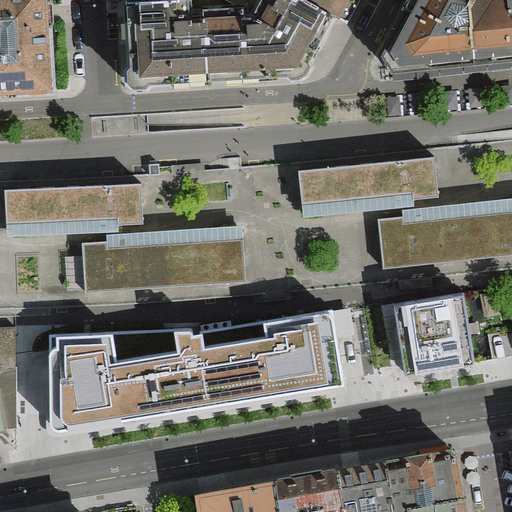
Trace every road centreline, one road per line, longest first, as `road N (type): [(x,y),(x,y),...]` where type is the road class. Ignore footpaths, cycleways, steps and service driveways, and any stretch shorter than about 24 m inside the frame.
road 1 (residential): [(147,466),(486,407)]
road 2 (residential): [(390,0),(344,84),(98,101)]
road 3 (residential): [(0,490),(147,466)]
